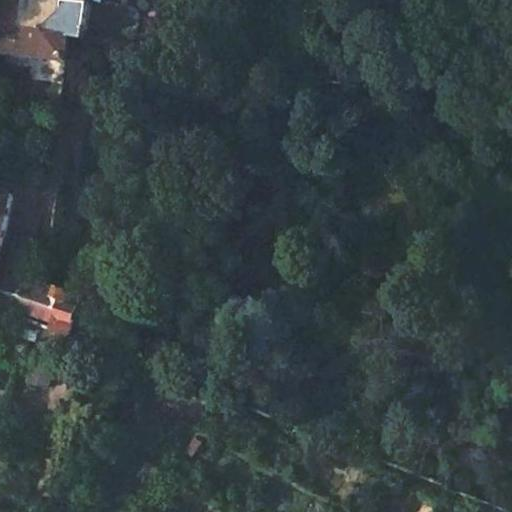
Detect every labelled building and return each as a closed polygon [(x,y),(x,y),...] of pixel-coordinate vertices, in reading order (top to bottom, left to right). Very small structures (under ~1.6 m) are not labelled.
[(61,0),(60,7),(0,2),(0,31),(68,39),(82,41),(87,0),(61,0)] [(420,0),(402,0),(393,40),(410,43),(420,0)] [(0,56),(66,62),(68,39),(0,31),(0,56)] [(215,79),(229,81),(232,67),(217,65),(215,79)] [(0,310),(85,344),(96,311),(0,279),(0,251),(12,196),(0,193),(0,310)]
